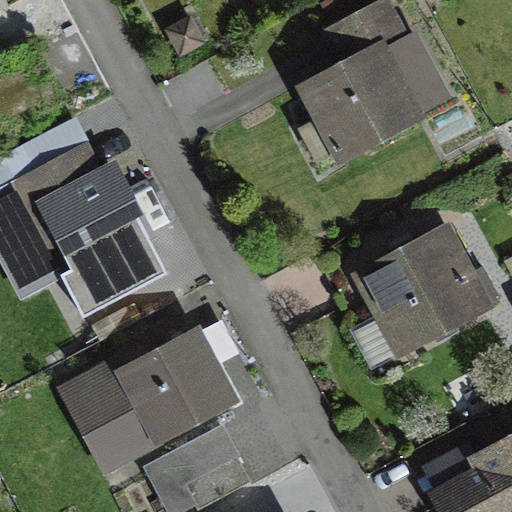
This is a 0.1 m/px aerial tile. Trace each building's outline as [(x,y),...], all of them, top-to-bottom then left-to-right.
[(350,62),(304,85),(337,150),(436,99),(386,2),(333,29),(350,62)] [(24,50),(0,62),(0,128),(51,104),(24,50)] [(83,153),(21,187),(67,273),(144,231),(111,171),(97,179),(83,153)] [(445,233),(364,274),(402,348),(483,307),(445,233)] [(93,388),(127,453),(230,399),(195,333),(93,388)] [(176,454),(150,468),(174,511),(187,511),(246,481),(219,431),(176,454)] [(486,469),(437,492),(446,511),(511,511),(511,440),(479,456),(486,469)]
